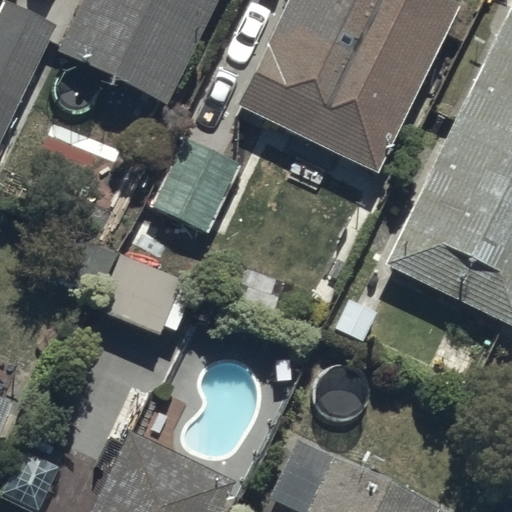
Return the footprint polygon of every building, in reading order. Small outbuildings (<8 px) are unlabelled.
[(0,0),(0,128),(51,24),(0,0)] [(73,0),(49,50),(158,104),(208,0),(73,0)] [(277,0),(228,103),(373,173),(454,4),(444,0),(277,0)] [(511,0),(507,0),(379,260),(509,326),(511,320),(511,0)] [(177,134),(143,206),(200,234),(235,162),(177,134)] [(94,310),(153,333),(177,274),(116,251),(94,310)] [(212,511),(229,479),(125,427),(82,511),(212,511)] [(432,511),(435,505),(330,453),(300,511),(432,511)]
